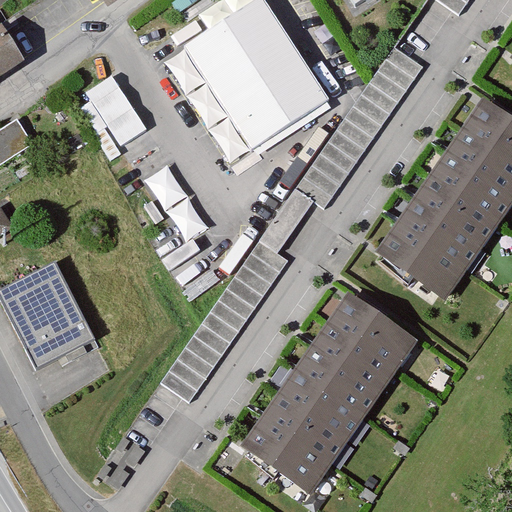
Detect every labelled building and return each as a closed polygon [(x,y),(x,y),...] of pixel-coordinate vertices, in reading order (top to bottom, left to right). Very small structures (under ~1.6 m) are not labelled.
[(355,0),(363,11),(379,0),(355,0)] [(188,55),(253,157),(331,107),(265,6),(188,55)] [(0,76),(25,59),(2,23),(0,24),(0,76)] [(80,94),(116,149),(146,129),(110,75),(80,94)] [(511,182),(511,120),(493,106),(384,257),(433,292),(511,182)] [(19,120),(0,130),(0,164),(33,147),(19,120)] [(169,165),(146,178),(183,241),(206,228),(169,165)] [(291,194),(267,239),(282,246),(306,201),(291,194)] [(0,233),(11,226),(0,210),(0,233)] [(42,373),(97,346),(59,270),(4,297),(42,373)] [(409,337),(361,303),(254,451),(302,485),(409,337)]
